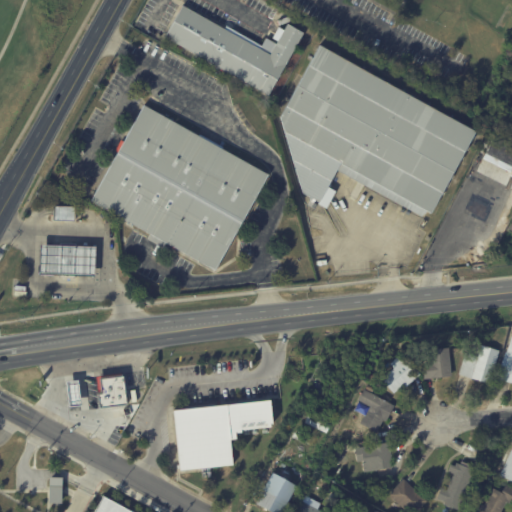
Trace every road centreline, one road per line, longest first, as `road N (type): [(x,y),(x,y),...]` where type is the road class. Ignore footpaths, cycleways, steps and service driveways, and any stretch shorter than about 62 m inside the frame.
road 1 (primary): [(511,291),(15,351)]
road 2 (secondary): [(0,214),(119,0)]
road 3 (tertiary): [(0,409),(160,491)]
